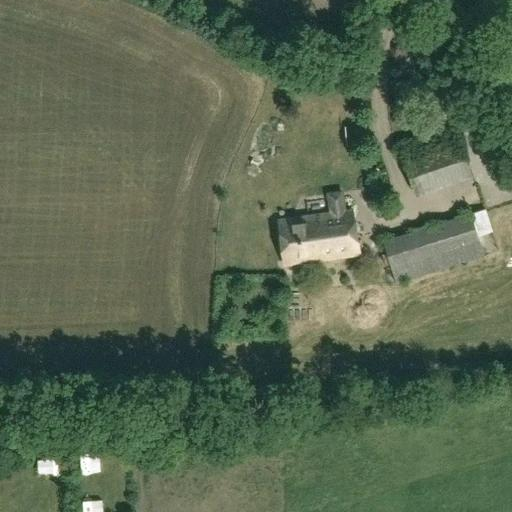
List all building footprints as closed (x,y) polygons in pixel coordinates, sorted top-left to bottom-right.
[(415,190),(471,171),(456,126),(399,146),(415,190)] [(344,211),(341,191),(325,193),(328,214),(278,221),(284,264),(360,254),(353,210),(344,211)] [(472,208),(481,232),(496,227),(488,203),(472,208)] [(397,283),(484,256),(471,214),(383,241),(397,283)] [(87,511),(108,511),(106,488),(86,490),(87,511)] [(68,511),(68,496),(44,497),(44,511),(68,511)]
